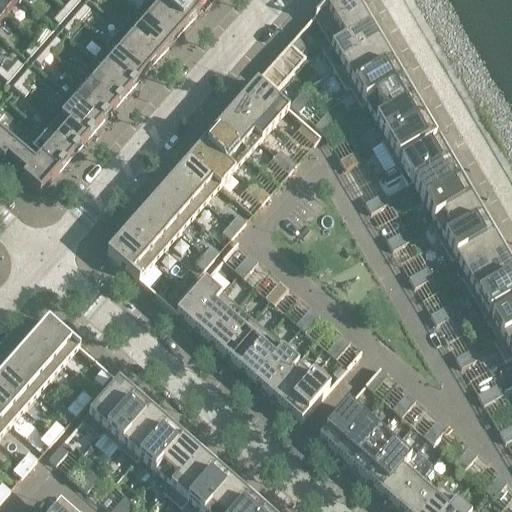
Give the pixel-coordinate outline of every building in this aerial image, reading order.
[(211,0),(0,0),(0,134),(4,138),(8,134),(56,177),(200,13),(205,8),(211,0)] [(351,0),(332,0),(313,22),(330,50),(330,51),(368,29),(351,0)] [(333,75),(379,47),(368,29),(330,51),(330,50),(322,55),(322,56),(333,75)] [(306,50),(297,42),(290,50),(299,58),(306,50)] [(348,91),(390,66),(379,47),(333,75),(344,94),(349,92),(348,91)] [(275,66),(290,79),(304,63),(299,59),(290,51),(289,50),(275,66)] [(275,66),(262,81),(276,94),(290,79),(275,66)] [(363,107),(401,85),(390,66),(348,91),(349,92),(360,110),(364,108),(363,107)] [(374,126),(412,103),(401,85),(363,107),(364,108),(374,126)] [(288,115),(256,87),(242,103),(274,131),(288,115)] [(314,99),(305,91),(297,100),(307,108),(314,99)] [(299,117),(307,108),(297,100),(290,108),(299,117)] [(274,131),(242,103),(228,118),(260,146),(274,131)] [(385,144),(423,122),(412,103),(374,126),(384,143),(385,144)] [(330,112),(322,121),(331,129),(339,120),(330,112)] [(260,146),(228,118),(215,134),(247,162),(260,146)] [(331,129),(322,121),(314,130),(323,138),(331,129)] [(380,146),(392,166),(434,141),(423,122),(385,144),(384,143),(380,146)] [(319,142),(303,128),(296,135),(313,149),(319,142)] [(247,162),(215,134),(201,149),(233,177),(247,162)] [(24,160),(16,152),(0,138),(0,164),(3,167),(4,167),(10,172),(9,173),(12,174),(24,160)] [(448,165),(437,145),(395,170),(407,190),(411,188),(410,187),(448,165)] [(233,177),(201,149),(188,164),(220,192),(233,177)] [(354,169),(364,164),(358,153),(348,159),(354,169)] [(30,154),(24,160),(12,174),(14,176),(20,181),(20,182),(39,198),(57,178),(30,154)] [(279,171),(287,162),(279,155),(275,159),(271,164),(279,171)] [(354,169),(348,159),(339,164),(345,175),(354,169)] [(288,178),(296,169),(287,162),(279,171),(288,178)] [(220,192),(188,164),(174,180),(206,208),(220,192)] [(421,206),(459,184),(448,165),(410,187),(411,188),(421,206)] [(206,208),(174,180),(161,195),(193,223),(206,208)] [(470,202),(459,184),(421,206),(432,224),(470,202)] [(252,202),(260,193),(252,185),(248,190),(244,194),(252,202)] [(269,200),(260,193),(252,202),(261,209),(269,200)] [(193,223),(161,195),(147,210),(179,238),(193,223)] [(380,212),(389,207),(383,196),(374,202),(380,212)] [(380,212),(374,202),(364,207),(370,218),(380,212)] [(443,243),(481,221),(470,202),(432,224),(443,242),(443,243)] [(179,238),(147,210),(134,226),(166,254),(179,238)] [(237,219),(229,228),(238,236),(246,226),(237,219)] [(454,262),(492,239),(481,221),(443,243),(443,242),(439,245),(450,265),(455,263),(454,262)] [(166,254),(134,226),(120,241),(152,269),(166,254)] [(231,244),(238,236),(229,228),(221,237),(230,245),(231,244)] [(402,249),(411,244),(405,234),(396,239),(402,249)] [(402,249),(396,239),(386,245),(392,255),(402,249)] [(465,280),(503,258),(492,239),(454,262),(455,263),(465,280)] [(152,269),(120,241),(106,257),(138,285),(139,284),(152,269)] [(210,250),(202,259),(211,266),(219,257),(210,250)] [(472,301),(511,277),(511,273),(503,258),(465,280),(460,282),(461,283),(472,301)] [(211,266),(202,259),(194,268),(203,275),(211,266)] [(257,267),(248,259),(241,267),(250,275),(257,267)] [(242,283),(250,275),(241,267),(233,275),(238,279),(242,283)] [(423,287),(433,281),(427,271),(417,276),(423,287)] [(423,287),(417,276),(408,282),(414,292),(423,287)] [(511,303),(511,277),(472,301),(483,321),(511,303)] [(183,280),(175,289),(184,297),(192,288),(183,280)] [(219,300),(220,301),(223,297),(206,282),(203,286),(189,302),(176,317),(175,318),(191,332),(219,300)] [(288,294),(278,286),(271,294),(280,302),(288,294)] [(176,306),(184,297),(175,289),(167,298),(176,306)] [(273,310),(280,302),(271,294),(264,302),(268,306),(273,310)] [(207,346),(235,314),(220,301),(219,300),(191,332),(207,346)] [(445,324),(455,318),(449,308),(439,314),(445,324)] [(511,335),(511,309),(486,325),(497,344),(511,335)] [(319,321),(309,313),(302,321),(311,329),(319,321)] [(222,359),(250,327),(235,314),(207,346),(222,359)] [(445,324),(439,314),(430,319),(436,329),(445,324)] [(304,337),(311,329),(302,321),(295,329),(299,333),(304,337)] [(79,353),(47,325),(33,341),(65,369),(79,353)] [(265,341),(265,340),(250,327),(222,359),(238,373),(265,341)] [(511,335),(497,344),(492,346),(504,366),(511,361),(511,335)] [(281,354),(282,355),(285,351),(284,351),(269,337),(268,337),(265,340),(265,341),(238,373),(253,386),(281,354)] [(342,356),(349,348),(340,340),(333,348),(342,356)] [(65,369),(33,341),(19,356),(51,384),(65,369)] [(335,364),(342,356),(333,348),(326,356),(330,360),(335,364)] [(471,367),(480,361),(474,351),(464,356),(471,367)] [(268,400),(296,368),(282,355),(281,354),(253,386),(268,400)] [(51,384),(19,356),(6,371),(38,400),(51,384)] [(471,367),(464,356),(455,362),(461,372),(471,367)] [(284,413),(312,381),(296,368),(268,400),(284,413)] [(38,400),(6,371),(0,378),(0,393),(24,415),(38,400)] [(102,391),(109,382),(101,374),(93,383),(102,391)] [(371,396),(386,380),(379,374),(364,390),(371,396)] [(300,427),(328,396),(312,381),(284,413),(300,427)] [(101,438),(134,401),(117,386),(81,426),(99,442),(102,438),(101,438)] [(492,404),(502,399),(496,388),(486,394),(492,404)] [(24,415),(0,393),(0,420),(11,430),(24,415)] [(492,404),(486,394),(477,399),(483,410),(492,404)] [(91,403),(82,395),(74,405),(83,412),(91,403)] [(415,405),(406,397),(399,406),(408,414),(415,405)] [(118,452),(150,415),(134,401),(101,438),(102,438),(118,452)] [(75,421),(83,412),(74,405),(66,414),(75,421)] [(400,422),(408,414),(399,406),(391,414),(396,418),(400,422)] [(362,426),(361,425),(346,411),(318,443),(334,457),(362,426)] [(137,462),(166,429),(150,415),(118,452),(135,467),(138,463),(137,462)] [(377,439),(378,440),(384,433),(384,432),(368,418),(361,425),(362,426),(334,457),(349,471),(377,439)] [(0,442),(11,430),(0,420),(0,442)] [(445,432),(436,424),(429,433),(438,441),(445,432)] [(64,434),(55,426),(47,435),(56,443),(64,434)] [(153,477),(182,444),(166,429),(137,462),(138,463),(153,477)] [(511,442),(511,437),(508,431),(499,436),(505,447),(511,442)] [(431,449),(438,441),(429,433),(422,441),(426,445),(431,449)] [(48,452),(56,443),(47,435),(39,444),(48,452)] [(393,452),(392,452),(378,440),(377,439),(349,471),(365,484),(393,452)] [(170,491),(199,458),(182,444),(153,477),(169,490),(170,491)] [(408,466),(409,467),(415,459),(414,459),(399,445),(398,445),(392,452),(393,452),(365,484),(380,498),(408,466)] [(55,470),(70,453),(64,448),(49,464),(55,470)] [(469,468),(476,460),(467,452),(460,460),(469,468)] [(37,464),(28,457),(20,466),(29,474),(37,464)] [(186,505),(215,472),(199,458),(170,491),(169,490),(162,497),(179,511),(181,511),(187,506),(186,505)] [(462,476),(469,468),(460,460),(453,468),(457,472),(462,476)] [(21,483),(29,474),(20,466),(12,475),(21,483)] [(423,479),(409,467),(408,466),(380,498),(395,511),(424,479),(423,479)] [(101,480),(96,476),(92,472),(84,480),(94,488),(101,480)] [(208,511),(231,486),(215,472),(186,505),(187,506),(193,511),(208,511)] [(422,511),(442,489),(443,490),(446,487),(445,486),(430,472),(429,472),(423,479),(424,479),(395,511),(396,511),(422,511)] [(502,482),(498,478),(491,487),(500,495),(505,488),(506,488),(502,482)] [(86,497),(94,488),(84,480),(77,489),(86,497)] [(237,511),(247,501),(231,486),(208,511),(237,511)] [(493,503),(500,495),(491,487),(483,495),(488,499),(493,503)] [(10,495),(1,488),(0,489),(0,502),(2,504),(10,495)] [(449,511),(457,503),(443,490),(442,489),(422,511),(449,511)] [(130,511),(133,509),(129,505),(124,501),(117,509),(120,511),(130,511)] [(260,511),(247,501),(237,511),(260,511)] [(467,511),(457,503),(449,511),(467,511)]
